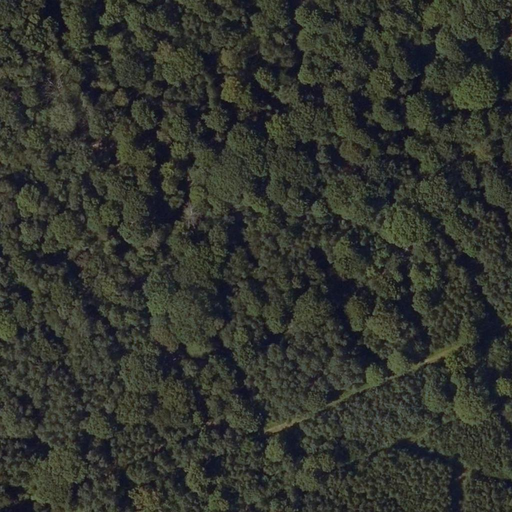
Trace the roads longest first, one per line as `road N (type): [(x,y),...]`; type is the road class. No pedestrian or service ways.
road 1 (track): [(49,0),(262,435)]
road 2 (track): [(511,328),(85,511)]
